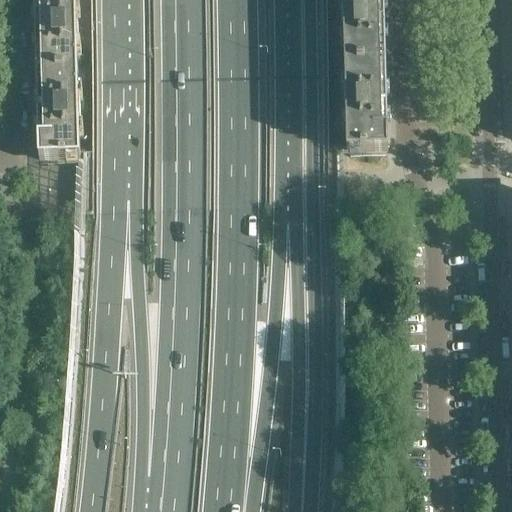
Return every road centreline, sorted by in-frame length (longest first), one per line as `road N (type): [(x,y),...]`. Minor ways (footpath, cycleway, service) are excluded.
road 1 (motorway): [(224,511),(238,217),(233,0)]
road 2 (motorway): [(179,0),(184,222),(169,480)]
road 3 (residential): [(497,511),(488,131)]
road 4 (motorway): [(305,379),(314,316),(308,0)]
road 5 (motorway): [(120,204),(90,511)]
road 6 (motorway): [(231,511),(272,360),(286,224)]
road 7 (motorway): [(120,204),(169,480)]
road 8 (motorway): [(286,224),(286,0)]
road 9 (residential): [(488,131),(403,130),(401,0)]
road 10 (motorway): [(120,0),(120,204)]
road 11 (residential): [(16,0),(21,149),(0,178)]
road 12 (motorway): [(305,379),(286,224)]
road 13 (motorway): [(301,511),(305,379)]
road 14 (residential): [(488,131),(483,0)]
